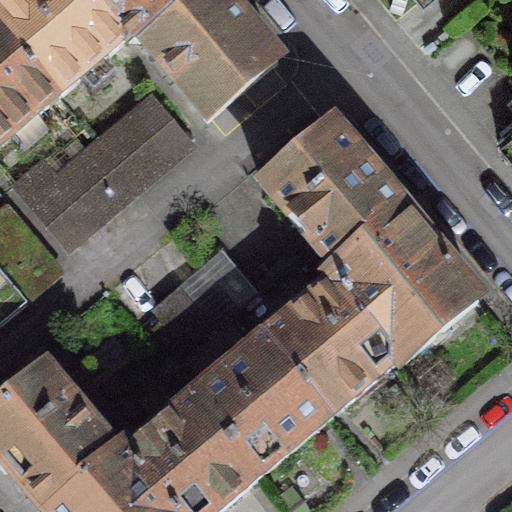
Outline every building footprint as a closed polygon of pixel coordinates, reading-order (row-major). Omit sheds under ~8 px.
[(93,0),(10,0),(0,9),(0,28),(59,98),(128,40),(93,0)] [(93,0),(128,40),(133,46),(139,41),(187,0),(93,0)] [(277,64),(222,0),(187,0),(139,41),(207,122),(277,64)] [(0,28),(0,147),(59,98),(0,28)] [(189,147),(151,101),(98,146),(137,191),(189,147)] [(511,161),(511,128),(496,142),(511,161)] [(330,270),(401,211),(333,131),(264,189),(330,270)] [(93,229),(137,191),(98,146),(55,182),(93,229)] [(39,163),(13,184),(67,251),(93,229),(55,182),(39,163)] [(330,280),(400,366),(401,366),(478,302),(401,211),(330,270),(335,275),(330,280)] [(12,220),(0,230),(0,326),(25,305),(18,296),(52,267),(12,220)] [(262,339),(329,421),(400,366),(330,280),(262,339)] [(180,291),(154,313),(186,351),(212,329),(180,291)] [(193,398),(261,479),(329,421),(262,339),(193,398)] [(0,411),(0,462),(41,511),(44,511),(113,455),(45,374),(0,411)] [(124,455),(171,511),(220,511),(261,479),(193,398),(124,455)] [(171,511),(124,455),(118,461),(113,455),(44,511),(171,511)]
